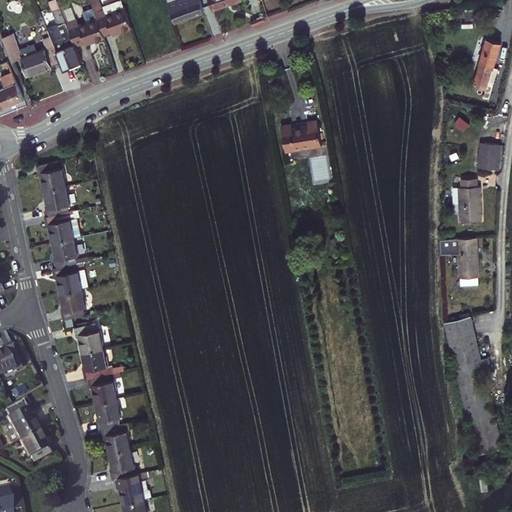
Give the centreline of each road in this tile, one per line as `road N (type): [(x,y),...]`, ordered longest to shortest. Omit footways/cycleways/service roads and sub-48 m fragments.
road 1 (residential): [(388,0),(122,91),(7,144)]
road 2 (track): [(509,436),(502,343),(511,153)]
road 3 (residential): [(32,306),(78,448),(71,506)]
road 4 (residential): [(0,164),(32,306)]
